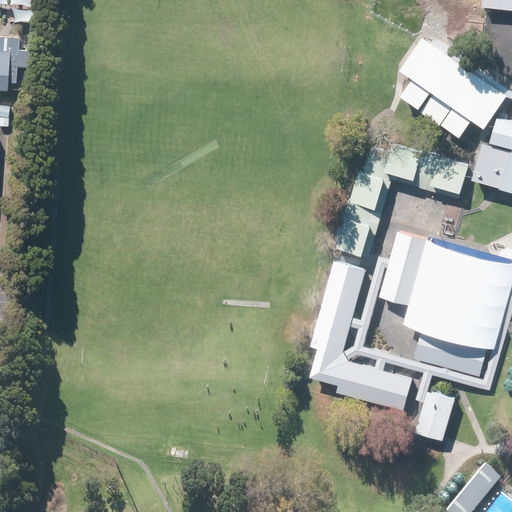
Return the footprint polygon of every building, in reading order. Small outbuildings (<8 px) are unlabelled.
[(338,13),(328,0),(274,0),(309,47),(371,87),(393,48),(338,13)] [(395,0),(392,26),(424,26),(427,4),(470,7),(470,0),(395,0)] [(511,94),(426,35),(404,67),(415,76),(405,93),(422,106),(435,89),(438,90),(426,109),(442,121),(453,108),(454,109),(445,122),(463,134),(476,117),(488,125),(511,94)] [(12,50),(0,48),(0,88),(10,89),(12,50)] [(0,104),(0,115),(11,116),(12,105),(0,104)] [(476,176),(511,186),(511,118),(500,115),(494,140),(511,144),(511,147),(486,141),(476,176)] [(370,144),(342,250),(375,258),(396,180),(460,197),(468,165),(395,145),(393,151),(370,144)] [(415,303),(431,236),(399,228),(382,294),(415,303)] [(341,389),(407,407),(415,376),(352,358),(347,349),(358,308),(369,268),(337,258),(326,300),(313,344),(321,346),(314,374),(342,383),(341,389)] [(491,342),(425,325),(416,358),(483,374),(491,342)] [(459,396),(431,388),(418,429),(447,437),(459,396)] [(474,511),(501,478),(486,466),(449,511),(474,511)] [(459,476),(456,476),(454,478),(454,482),(456,485),(461,485),(463,482),(463,478),(459,476)] [(453,484),(451,484),(448,485),(446,489),(447,493),(452,495),(456,493),(457,490),(457,485),(456,485),(453,484)] [(448,494),(443,493),(440,494),(438,498),(441,503),(445,504),(448,502),(450,498),(448,494)]
